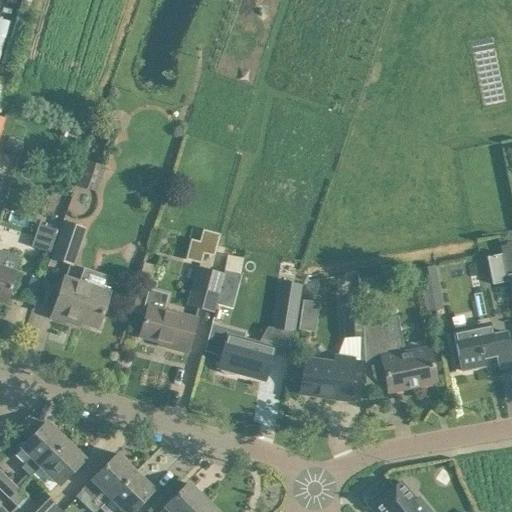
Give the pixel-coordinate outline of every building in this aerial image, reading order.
[(116,110),(104,113),(109,131),(119,128),(120,128),(116,110)] [(7,138),(3,153),(18,158),(22,142),(7,138)] [(76,185),(97,192),(105,168),(85,160),(76,185)] [(64,221),(52,258),(72,264),(84,228),(64,221)] [(38,224),(31,246),(49,252),(56,230),(38,224)] [(190,238),(185,259),(200,263),(203,253),(213,256),(219,234),(202,229),(199,241),(190,238)] [(0,301),(5,303),(11,284),(15,272),(13,272),(15,265),(18,256),(0,249),(0,301)] [(143,262),(137,282),(148,285),(154,265),(143,262)] [(430,287),(423,288),(427,311),(435,310),(443,308),(434,265),(426,267),(430,287)] [(197,266),(187,304),(215,311),(217,304),(221,285),(225,273),(223,273),(197,266)] [(221,285),(217,304),(231,307),(239,274),(225,271),(225,273),(221,285)] [(63,278),(57,297),(51,316),(70,322),(71,318),(98,327),(109,293),(63,278)] [(299,284),(281,281),(274,328),(292,331),(299,284)] [(140,315),(144,317),(139,336),(166,343),(165,346),(187,352),(196,318),(163,309),(167,294),(147,289),(140,315)] [(344,336),(362,335),(360,299),(342,300),(344,336)] [(387,319),(363,324),(364,358),(380,354),(388,391),(435,382),(428,347),(399,353),(398,347),(393,348),(387,319)] [(211,323),(203,350),(220,355),(217,366),(222,368),(221,370),(221,371),(223,372),(225,373),(227,374),(230,374),(232,375),(234,374),(235,371),(265,379),(270,360),(272,352),(274,347),(258,343),(242,339),(244,332),(211,323)] [(476,326),(453,331),(456,348),(460,368),(461,371),(485,366),(484,363),(483,359),(483,356),(495,353),(496,356),(498,369),(511,365),(511,362),(509,346),(506,334),(506,332),(493,334),(491,323),(476,326)] [(305,357),(302,373),(299,393),(347,400),(354,357),(337,355),(336,362),(305,357)] [(22,468),(30,476),(64,441),(45,422),(21,446),(33,458),(22,468)] [(64,441),(30,476),(32,475),(49,491),(58,482),(60,484),(83,460),(64,441)] [(99,488),(109,497),(135,471),(116,453),(81,489),(90,497),(99,488)] [(0,471),(0,490),(8,498),(17,488),(0,471)] [(131,511),(153,490),(135,471),(109,497),(118,507),(112,511),(131,511)] [(399,482),(373,504),(379,511),(430,511),(418,497),(414,500),(399,482)] [(195,511),(206,502),(187,483),(158,511),(195,511)] [(17,488),(8,498),(17,506),(26,496),(17,488)] [(43,511),(54,502),(43,492),(23,511),(43,511)] [(64,511),(54,502),(43,511),(64,511)] [(216,511),(206,502),(195,511),(216,511)]
